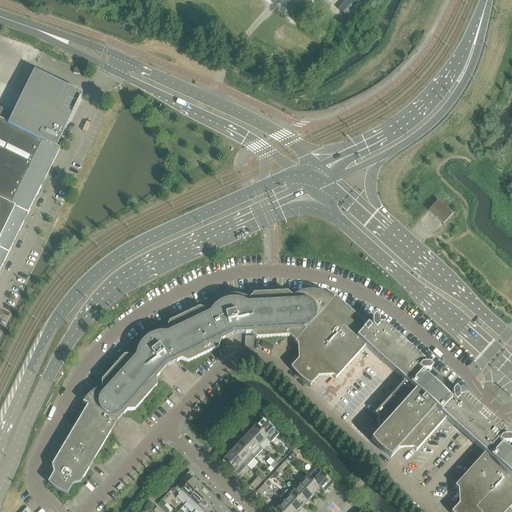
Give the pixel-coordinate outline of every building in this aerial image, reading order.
[(347,0),(338,10),(347,18),(363,0),(347,0)] [(56,147),(60,140),(60,141),(61,137),(82,95),(34,72),(14,111),(13,115),(9,124),(0,119),(0,271),(60,149),(56,147)] [(440,222),(443,225),(453,214),(438,201),(428,211),(440,222)] [(61,493),(64,494),(65,495),(67,495),(73,486),(80,484),(116,423),(127,411),(134,411),(157,386),(156,379),(167,367),(181,360),(188,363),(218,349),(220,341),(235,335),(250,334),(256,339),(289,337),(297,345),(298,356),(298,360),(290,368),(293,371),(295,375),(297,377),(300,379),(302,381),(306,384),(310,386),(318,378),(332,377),(335,380),(365,347),(404,382),(375,415),(378,418),(378,432),(371,440),(373,444),(376,448),(379,451),(383,454),(387,456),(391,458),(398,450),(401,450),(413,449),(416,452),(445,419),(458,431),(471,443),(484,455),(455,487),(458,490),(458,504),(451,511),(511,511),(511,457),(504,450),(504,446),(508,446),(511,442),(508,439),(503,439),(503,435),(505,433),(492,421),(477,408),(464,396),(462,398),(458,399),(458,394),(454,391),(451,394),(452,399),(447,399),(424,378),(424,374),(428,373),(431,370),(428,367),(423,367),(423,362),(383,326),(378,326),(378,322),(374,319),(371,322),(371,327),(367,327),(335,298),(333,300),(332,299),(329,297),(326,295),(323,294),(319,292),(316,292),(312,291),(308,291),(305,292),(302,293),(298,294),(295,296),(292,298),(287,293),(254,294),(248,301),(248,300),(247,299),(245,298),(243,297),(241,296),(236,296),(232,295),(229,296),(225,296),(222,298),(218,299),(215,301),(213,303),(210,306),(207,308),(206,311),(199,308),(199,309),(199,308),(169,323),(166,330),(164,329),(160,329),(156,330),(153,331),(149,332),(146,333),(143,335),(140,338),(138,340),(136,343),(134,346),(132,350),(131,353),(131,356),(124,356),(101,381),(101,382),(102,389),(99,389),(96,391),(92,393),(89,395),(87,397),(84,400),(83,403),(87,406),(51,467),(53,474),(48,483),(49,485),(51,487),(54,489),(56,491),(58,492),(61,493)] [(173,394),(168,399),(175,405),(180,400),(173,394)] [(254,428),(266,439),(274,430),(263,419),(254,428)] [(266,439),(254,428),(247,436),(259,447),(266,439)] [(259,447),(247,436),(239,444),(254,459),(262,451),(259,447)] [(460,436),(455,441),(461,447),(466,441),(463,439),(460,436)] [(254,459),(239,444),(231,452),(246,467),(254,459)] [(246,467),(231,452),(223,461),(234,472),(233,473),(237,477),(246,467)] [(270,458),(266,463),(270,467),(275,462),(270,458)] [(319,489),(324,494),(332,485),(315,469),(307,477),(312,482),(319,489)] [(299,486),(311,497),(319,489),(312,482),(307,477),(299,486)] [(250,486),(254,490),(262,482),(258,478),(250,486)] [(186,503),(201,487),(192,479),(187,485),(182,481),(174,490),(179,494),(178,495),(186,503)] [(256,493),(261,497),(269,488),(264,484),(256,493)] [(291,494),(303,505),(311,497),(299,486),(291,494)] [(195,510),(196,508),(198,507),(209,495),(201,487),(186,503),(195,510)] [(296,511),(303,505),(291,494),(284,502),(293,511),(296,511)] [(198,507),(203,511),(208,511),(218,503),(209,495),(198,507)] [(273,511),(274,511),(276,511),(293,511),(284,502),(280,499),(270,509),(273,511)] [(161,500),(158,505),(162,509),(166,504),(161,500)] [(224,511),(226,511),(218,503),(208,511),(224,511)]
